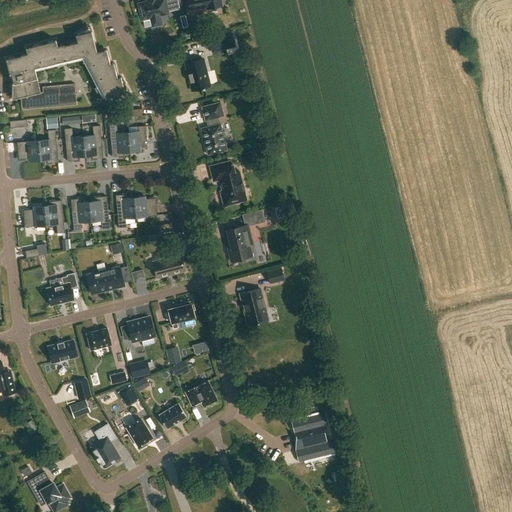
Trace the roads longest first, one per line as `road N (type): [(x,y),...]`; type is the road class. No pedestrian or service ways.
road 1 (residential): [(201,283),(231,413),(113,487),(93,479),(20,333)]
road 2 (residential): [(201,283),(20,333)]
road 3 (residential): [(115,0),(126,40),(147,65),(173,170)]
road 4 (residential): [(173,170),(3,186)]
